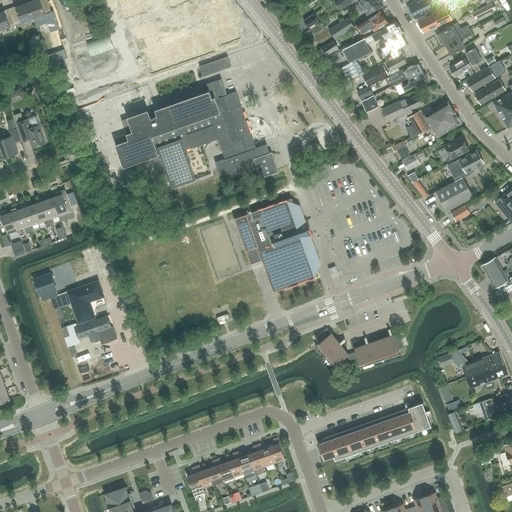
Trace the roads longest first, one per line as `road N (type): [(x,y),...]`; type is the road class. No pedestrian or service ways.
road 1 (unclassified): [(40,415),(451,262)]
road 2 (tertiary): [(451,262),(246,0)]
road 3 (residential): [(156,451),(264,413),(283,415),(321,510)]
road 4 (residential): [(511,163),(464,111),(389,0)]
road 5 (residential): [(321,510),(447,470)]
road 6 (residential): [(40,415),(0,300)]
